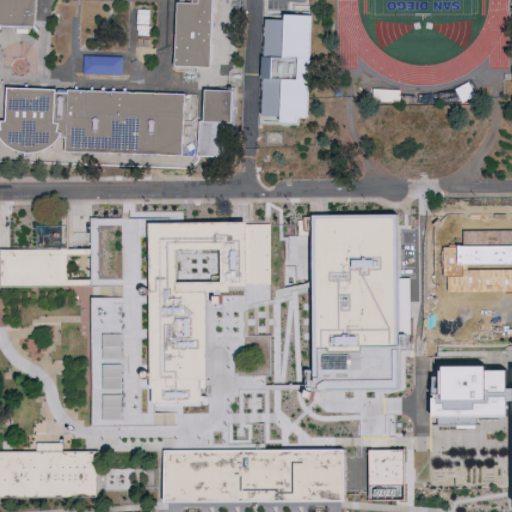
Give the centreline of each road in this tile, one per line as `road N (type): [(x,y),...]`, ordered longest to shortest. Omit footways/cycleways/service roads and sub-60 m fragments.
road 1 (residential): [(246,189),(511,184)]
road 2 (residential): [(0,190),(246,189)]
